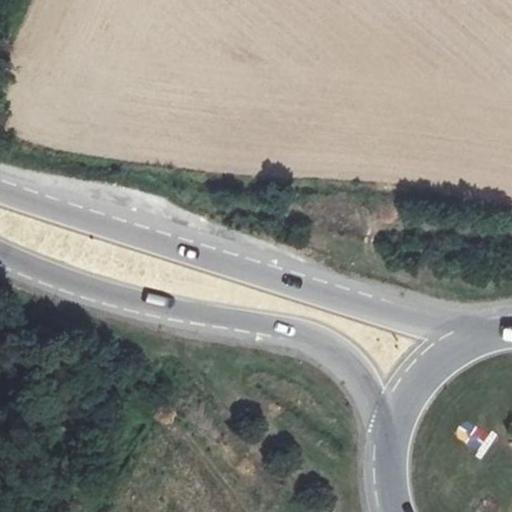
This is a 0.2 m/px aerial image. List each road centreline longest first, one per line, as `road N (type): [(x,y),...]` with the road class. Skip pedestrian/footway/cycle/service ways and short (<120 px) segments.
road 1 (primary): [(497,331),(415,319),(0,188)]
road 2 (primary): [(0,248),(85,281),(310,331),(353,355),(389,437)]
road 3 (primary): [(497,331),(428,368),(389,437)]
